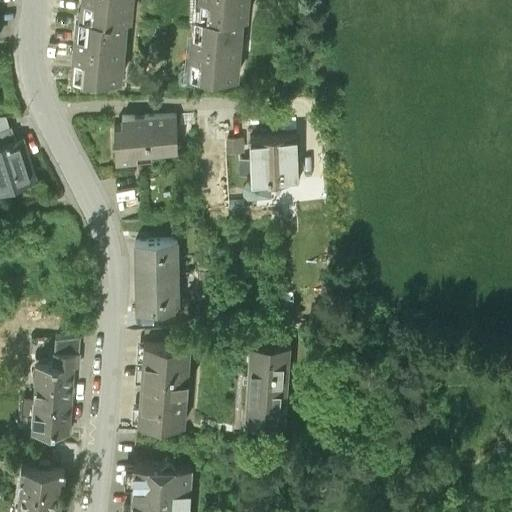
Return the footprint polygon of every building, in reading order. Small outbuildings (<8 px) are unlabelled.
[(77,0),(76,10),(127,15),(130,15),(131,0),(77,0)] [(194,0),(193,7),(245,12),(247,12),(248,0),(194,0)] [(191,7),(185,67),(239,72),(245,12),(193,7),(191,7)] [(73,10),(67,70),(121,75),(127,15),(76,10),(73,10)] [(114,120),(115,155),(136,154),(136,149),(177,147),(176,109),(122,111),(122,119),(114,120)] [(0,138),(18,133),(14,120),(0,124),(0,138)] [(32,154),(25,131),(18,133),(0,138),(0,187),(30,179),(23,156),(32,154)] [(298,132),(250,132),(250,172),(248,172),(243,176),(243,185),(248,189),(270,188),(270,176),(298,176),(298,132)] [(160,170),(138,172),(143,218),(165,215),(160,170)] [(177,270),(176,237),(138,238),(138,270),(177,270)] [(177,303),(177,270),(138,270),(139,304),(177,303)] [(145,327),(144,338),(169,340),(169,326),(145,327)] [(63,348),(79,349),(80,332),(55,334),(54,347),(63,348)] [(285,417),(290,337),(249,334),(244,414),(285,417)] [(184,422),(190,342),(169,340),(144,338),(137,420),(184,422)] [(63,348),(62,361),(74,362),(78,362),(79,349),(63,348)] [(37,359),(34,400),(54,401),(55,399),(70,400),(71,400),(72,400),(74,362),(62,361),(37,359)] [(69,429),(72,400),(71,400),(70,400),(55,399),(54,401),(34,400),(32,426),(69,429)] [(161,462),(134,460),(131,511),(188,511),(191,465),(177,464),(169,454),(161,462)] [(20,499),(60,505),(66,467),(22,460),(20,473),(24,474),(20,499)] [(59,511),(60,505),(20,499),(17,511),(59,511)]
